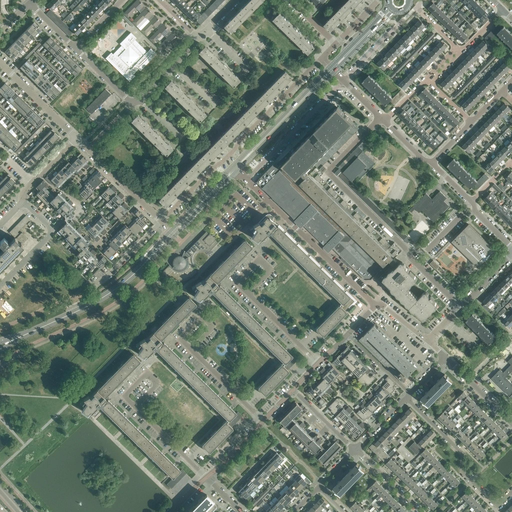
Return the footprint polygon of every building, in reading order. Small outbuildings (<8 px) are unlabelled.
[(97,4),(102,9),(107,5),(101,0),(98,0),(99,1),(97,4)] [(141,13),(146,8),(143,5),(142,5),(141,4),(142,4),(141,3),(141,2),(139,0),(138,0),(138,1),(137,0),(136,0),(123,14),(128,18),(136,9),(141,13)] [(181,0),(177,5),(181,9),(187,4),(182,0),(181,0)] [(215,0),(210,6),(215,10),(224,0),(215,0)] [(249,0),(246,3),(253,10),(263,0),(249,0)] [(348,0),(347,2),(354,9),(362,0),(348,0)] [(470,9),(476,2),(473,0),(469,0),(465,5),(470,9)] [(56,7),(51,1),(46,6),(50,10),(52,11),(56,7)] [(342,20),(354,9),(347,2),(335,14),(342,20)] [(428,8),(432,13),(438,7),(439,6),(438,4),(436,5),(433,3),(432,2),(427,7),(428,8)] [(474,13),(480,7),(476,2),(470,9),(474,13)] [(246,3),(235,15),(242,22),(253,10),(246,3)] [(93,8),(98,14),(102,9),(97,4),(93,8)] [(191,8),(187,4),(181,9),(185,14),(191,8)] [(94,18),(98,14),(93,8),(91,6),(89,8),(91,10),(88,13),(94,18)] [(432,13),(437,17),(442,11),(438,7),(432,13)] [(478,17),(485,11),(480,7),(474,13),(478,17)] [(140,30),(149,22),(149,21),(154,16),(151,13),(151,14),(150,13),(150,12),(149,11),(150,10),(148,8),(147,9),(146,8),(141,13),(132,22),(136,26),(140,30)] [(185,14),(190,18),(195,12),(191,8),(185,14)] [(441,21),(446,16),(442,11),(437,17),(441,21)] [(483,21),(489,15),(485,11),(478,17),(483,21)] [(195,12),(190,18),(194,22),(196,21),(200,17),(201,15),(199,13),(197,13),(197,14),(195,12)] [(84,17),(90,22),(94,18),(88,13),(84,17)] [(196,21),(200,25),(208,17),(204,13),(201,15),(200,17),(196,21)] [(280,13),(273,20),(285,32),(292,25),(280,13)] [(132,27),(134,25),(123,14),(121,16),(132,27)] [(324,25),(331,32),(342,20),(335,14),(324,25)] [(235,15),(223,27),(230,34),(242,22),(235,15)] [(158,30),(163,25),(160,22),(159,22),(158,21),(159,21),(158,19),(156,17),(154,16),(149,21),(149,22),(140,30),(145,35),(154,26),(158,30)] [(445,25),(451,20),(446,16),(441,21),(445,25)] [(85,27),(90,22),(84,17),(80,21),(85,27)] [(415,24),(422,30),(426,26),(420,20),(415,24)] [(451,20),(445,25),(450,30),(455,24),(451,20)] [(75,26),(81,31),(85,27),(80,21),(75,26)] [(34,22),(30,25),(38,33),(41,29),(42,29),(41,28),(39,26),(39,27),(38,26),(34,22)] [(415,24),(411,29),(417,35),(422,30),(415,24)] [(455,24),(450,30),(454,34),(459,28),(455,24)] [(35,36),(38,33),(30,25),(27,29),(35,36)] [(167,38),(172,33),(168,30),(167,29),(166,28),(167,27),(165,25),(164,26),(163,25),(158,30),(149,39),(153,43),(162,34),(167,38)] [(304,36),(292,25),(285,32),(297,43),(304,36)] [(75,26),(71,30),(73,32),(77,35),(81,31),(75,26)] [(511,42),(511,34),(504,27),(500,31),(497,33),(497,34),(500,37),(500,36),(502,38),(509,45),(511,42)] [(454,34),(458,38),(464,33),(459,28),(454,34)] [(32,39),(35,36),(27,29),(24,32),(32,39)] [(411,29),(407,33),(413,39),(414,41),(416,39),(415,37),(417,35),(411,29)] [(21,35),(29,42),(32,39),(24,32),(21,35)] [(140,71),(153,58),(156,54),(150,49),(147,52),(138,43),(137,44),(134,41),(136,38),(130,32),(119,44),(121,45),(113,54),(111,52),(105,58),(125,78),(129,82),(135,76),(133,74),(138,69),(140,71)] [(174,47),(180,42),(178,40),(178,39),(177,38),(177,39),(176,38),(176,37),(175,36),(173,34),(172,33),(167,38),(166,38),(158,47),(162,51),(171,42),(173,44),(172,45),(174,47)] [(407,33),(403,37),(409,43),(413,39),(407,33)] [(464,33),(458,38),(463,42),(468,37),(464,33)] [(25,46),(29,42),(21,35),(18,38),(25,46)] [(308,55),(315,48),(304,36),(297,43),(302,48),(308,55)] [(50,37),(43,44),(46,48),(53,40),(50,37)] [(409,43),(403,37),(398,42),(404,48),(406,49),(410,45),(409,43)] [(15,42),(22,49),(25,46),(18,38),(15,42)] [(57,43),(53,40),(46,48),(49,51),(57,43)] [(437,45),(443,51),(447,47),(441,41),(437,45)] [(483,41),(479,45),(485,51),(484,51),(486,52),(488,50),(486,49),(489,46),(486,44),(487,44),(486,43),(483,41)] [(19,52),(22,49),(15,42),(11,45),(19,52)] [(394,46),(400,52),(404,48),(398,42),(394,46)] [(52,54),(60,46),(57,43),(49,51),(52,54)] [(11,45),(8,48),(16,55),(19,52),(11,45)] [(433,50),(438,55),(443,51),(437,45),(433,50)] [(479,45),(475,49),(480,55),(482,56),(483,55),(482,53),(484,51),(485,51),(479,45)] [(63,50),(60,46),(52,54),(56,57),(63,50)] [(210,64),(216,57),(205,46),(198,53),(210,64)] [(394,46),(390,50),(396,56),(400,52),(394,46)] [(12,59),(13,59),(16,55),(8,48),(5,51),(9,55),(9,56),(10,56),(9,57),(11,58),(12,59)] [(429,54),(434,60),(438,55),(433,50),(431,48),(430,50),(431,52),(429,54)] [(475,49),(470,54),(476,59),(477,61),(479,59),(478,57),(480,55),(475,49)] [(66,53),(63,50),(56,57),(54,59),(57,62),(59,60),(66,53)] [(390,50),(385,55),(392,61),(396,56),(390,50)] [(70,56),(66,53),(59,60),(62,64),(70,56)] [(424,58),(430,64),(434,60),(429,54),(424,58)] [(470,54),(466,58),(472,64),(476,59),(470,54)] [(387,65),(392,61),(385,55),(381,59),(387,65)] [(65,67),(73,59),(70,56),(62,64),(65,67)] [(221,76),(228,69),(216,57),(210,64),(221,76)] [(420,63),(426,68),(430,64),(424,58),(423,57),(422,58),(423,60),(420,63)] [(472,64),(466,58),(462,62),(468,68),(472,64)] [(76,62),(73,59),(65,67),(69,70),(76,62)] [(381,59),(377,64),(383,70),(387,65),(381,59)] [(20,67),(24,71),(31,63),(28,60),(20,67)] [(72,73),(79,65),(76,62),(69,70),(72,73)] [(462,62),(458,67),(463,72),(468,68),(462,62)] [(505,62),(501,66),(506,72),(511,68),(508,65),(508,64),(507,64),(505,62)] [(31,63),(24,71),(27,74),(34,66),(31,63)] [(416,67),(422,73),(426,68),(420,63),(416,67)] [(36,64),(34,66),(27,74),(30,77),(37,69),(39,68),(36,64)] [(83,69),(79,65),(72,73),(75,76),(83,69)] [(412,71),(417,77),(422,73),(416,67),(415,66),(410,70),(412,71)] [(502,76),(506,72),(501,66),(496,71),(502,76)] [(463,72),(458,67),(454,71),(459,76),(463,72)] [(33,80),(41,73),(37,69),(30,77),(33,80)] [(221,76),(233,87),(236,85),(240,80),(237,78),(228,69),(221,76)] [(498,80),(502,76),(496,71),(495,69),(493,71),(495,72),(492,75),(498,80)] [(280,90),(291,78),(284,71),(273,83),(280,90)] [(417,77),(412,71),(408,76),(413,81),(417,77)] [(454,71),(449,75),(455,81),(459,76),(454,71)] [(44,76),(41,73),(33,80),(36,83),(44,76)] [(46,74),(44,76),(36,83),(40,86),(47,79),(49,77),(46,74)] [(369,89),(371,91),(374,94),(381,87),(374,80),(373,80),(371,79),(372,78),(369,75),(362,82),(367,87),(369,86),(370,87),(369,89)] [(455,81),(449,75),(445,80),(451,85),(452,87),(454,85),(453,83),(455,81)] [(493,85),(498,80),(492,75),(488,79),(493,85)] [(413,81),(408,76),(403,80),(409,86),(413,81)] [(50,82),(47,79),(40,86),(43,90),(50,82)] [(489,89),(493,85),(488,79),(484,84),(489,89)] [(171,80),(164,87),(176,99),(183,92),(171,80)] [(405,90),(409,86),(403,80),(399,84),(405,90)] [(451,85),(445,80),(441,84),(443,86),(443,87),(444,87),(446,89),(451,85)] [(46,93),(53,85),(50,82),(43,90),(46,93)] [(5,83),(0,87),(0,92),(1,94),(9,86),(5,83)] [(280,90),(273,83),(261,95),(268,101),(280,90)] [(484,84),(479,88),(485,93),(489,89),(484,84)] [(46,93),(49,96),(57,88),(53,85),(46,93)] [(12,89),(9,86),(1,94),(4,97),(12,89)] [(380,100),(386,106),(390,101),(392,99),(389,96),(387,94),(388,94),(381,87),(374,94),(379,99),(380,97),(382,99),(380,100)] [(481,98),(485,93),(479,88),(478,87),(474,91),(475,92),(481,98)] [(57,88),(49,96),(53,99),(60,92),(57,88)] [(420,94),(424,98),(430,92),(425,88),(420,94)] [(8,100),(15,92),(12,89),(4,97),(8,100)] [(91,114),(111,94),(105,89),(86,109),(91,114)] [(18,95),(15,92),(8,100),(11,103),(18,95)] [(188,110),(194,103),(183,92),(176,99),(188,110)] [(430,92),(424,98),(428,103),(434,97),(430,92)] [(475,92),(471,97),(476,102),(481,98),(475,92)] [(14,106),(21,99),(18,95),(11,103),(14,106)] [(268,101),(261,95),(250,106),(257,113),(268,101)] [(434,97),(428,103),(426,105),(428,107),(430,104),(433,107),(438,101),(434,97)] [(472,106),(476,102),(471,97),(466,101),(472,106)] [(25,102),(21,99),(14,106),(17,109),(25,102)] [(433,107),(437,111),(443,105),(438,101),(433,107)] [(468,111),(472,106),(466,101),(462,105),(465,108),(464,108),(465,108),(468,111)] [(20,113),(28,105),(25,102),(17,109),(20,113)] [(194,103),(188,110),(199,122),(206,115),(194,103)] [(505,103),(500,108),(506,113),(510,109),(508,106),(507,105),(507,106),(505,103)] [(31,108),(28,105),(20,113),(24,116),(31,108)] [(359,128),(353,123),(354,123),(338,107),(335,105),(326,114),(328,116),(327,117),(326,117),(324,119),(324,120),(323,121),(321,119),(312,128),(312,129),(308,134),(307,133),(293,147),(295,149),(294,150),(291,152),(292,153),(291,154),(289,152),(279,161),(297,179),(301,175),(313,163),(319,169),(359,128)] [(447,109),(443,105),(437,111),(441,115),(447,109)] [(238,118),(245,125),(257,113),(250,106),(246,110),(238,118)] [(27,119),(34,111),(31,108),(24,116),(27,119)] [(502,117),(506,113),(500,108),(496,112),(502,117)] [(446,119),(451,114),(447,109),(441,115),(446,119)] [(398,115),(403,120),(408,114),(404,110),(398,115)] [(37,114),(34,111),(27,119),(30,122),(37,114)] [(496,112),(492,116),(497,122),(502,117),(496,112)] [(33,125),(41,118),(37,114),(30,122),(33,125)] [(142,133),(149,126),(137,114),(131,121),(142,133)] [(407,124),(413,118),(408,114),(403,120),(405,121),(404,122),(406,124),(407,124)] [(456,118),(451,114),(446,119),(450,124),(456,118)] [(411,128),(412,128),(417,123),(414,120),(416,118),(415,116),(413,118),(407,124),(409,126),(408,126),(411,129),(411,128)] [(492,116),(488,120),(493,126),(497,122),(492,116)] [(44,121),(41,118),(33,125),(37,128),(44,121)] [(227,130),(234,137),(245,125),(238,118),(227,130)] [(460,122),(456,118),(450,124),(454,128),(460,122)] [(488,120),(483,125),(489,130),(493,126),(488,120)] [(421,127),(417,123),(412,128),(416,132),(421,127)] [(479,129),(485,135),(489,130),(483,125),(479,129)] [(149,126),(142,133),(154,144),(161,137),(149,126)] [(416,132),(420,137),(426,131),(421,127),(416,132)] [(0,137),(1,139),(9,131),(5,128),(0,133),(0,137)] [(52,130),(48,133),(56,140),(59,137),(55,133),(54,132),(55,132),(53,130),(52,129),(52,130)] [(479,129),(475,133),(481,139),(485,135),(479,129)] [(234,137),(227,130),(215,142),(222,148),(234,137)] [(12,134),(9,131),(1,139),(4,142),(12,134)] [(420,137),(425,141),(430,135),(426,131),(420,137)] [(53,144),(56,140),(48,133),(45,136),(53,144)] [(471,138),(476,143),(481,139),(475,133),(471,138)] [(8,145),(15,137),(12,134),(4,142),(8,145)] [(425,141),(429,145),(434,140),(430,135),(425,141)] [(50,147),(53,144),(45,136),(42,139),(50,147)] [(8,145),(11,148),(18,140),(15,137),(8,145)] [(166,156),(173,149),(161,137),(154,144),(166,156)] [(471,138),(466,142),(472,148),(476,143),(471,138)] [(39,143),(46,150),(50,147),(42,139),(39,143)] [(14,151),(22,144),(18,140),(11,148),(14,151)] [(434,140),(429,145),(433,149),(439,144),(434,140)] [(43,153),(46,150),(39,143),(37,141),(34,144),(36,146),(43,153)] [(204,153),(211,160),(222,148),(215,142),(209,148),(204,153)] [(466,142),(462,146),(468,152),(470,153),(471,152),(469,150),(472,148),(466,142)] [(40,156),(43,153),(36,146),(34,144),(31,147),(33,149),(40,156)] [(501,150),(507,155),(511,151),(505,146),(501,150)] [(37,160),(40,156),(33,149),(31,147),(28,150),(29,152),(37,160)] [(502,160),(507,155),(501,150),(499,148),(497,150),(500,152),(497,155),(502,160)] [(352,181),(357,176),(360,179),(375,163),(363,151),(342,172),(352,181)] [(29,152),(26,155),(34,163),(37,160),(29,152)] [(80,153),(77,157),(88,168),(90,166),(88,164),(87,164),(86,163),(88,161),(80,153)] [(211,160),(204,153),(192,165),(199,172),(211,160)] [(26,162),(31,166),(34,163),(26,155),(23,159),(22,160),(23,160),(25,162),(26,162)] [(498,164),(502,160),(497,155),(493,159),(498,164)] [(86,170),(88,168),(77,157),(73,160),(81,168),(83,166),(84,167),(84,168),(86,170)] [(454,172),(459,177),(466,170),(458,163),(458,164),(456,162),(457,162),(454,159),(447,166),(452,171),(454,169),(455,171),(454,172)] [(494,168),(498,164),(493,159),(489,163),(494,168)] [(79,170),(81,168),(73,160),(70,164),(79,173),(81,175),(83,173),(81,171),(80,171),(79,170)] [(323,245),(327,249),(330,252),(333,248),(332,248),(338,241),(348,241),(350,239),(351,235),(348,231),(347,230),(339,222),(331,215),(322,206),(309,194),(300,184),(305,179),(301,175),(297,179),(279,161),(277,164),(275,162),(256,182),(298,224),(302,227),(303,226),(323,245)] [(65,166),(72,173),(75,171),(76,172),(76,173),(77,175),(79,173),(70,164),(68,162),(65,166)] [(323,173),(319,169),(313,163),(301,175),(305,179),(308,176),(311,179),(314,182),(320,176),(323,173)] [(494,168),(489,163),(485,167),(490,173),(494,168)] [(188,184),(199,172),(192,165),(181,177),(188,184)] [(70,176),(72,173),(65,166),(61,169),(72,180),(74,178),(72,177),(71,177),(70,176)] [(92,168),(90,170),(102,181),(105,177),(97,170),(95,172),(94,171),(94,170),(92,168)] [(69,180),(70,182),(72,180),(61,169),(58,173),(65,181),(68,178),(69,179),(69,180)] [(102,181),(90,170),(89,172),(90,174),(91,174),(92,175),(90,177),(98,185),(102,181)] [(466,170),(459,177),(464,182),(465,181),(467,182),(465,184),(471,189),(474,186),(476,184),(477,182),(477,181),(474,179),(472,178),(473,177),(466,170)] [(58,173),(54,176),(65,187),(67,185),(65,184),(64,184),(63,183),(65,181),(58,173)] [(8,174),(4,178),(12,185),(15,182),(11,178),(11,177),(9,175),(8,174)] [(95,188),(98,185),(90,177),(88,179),(87,178),(87,177),(85,175),(83,177),(95,188)] [(52,185),(54,183),(50,180),(51,180),(47,176),(45,178),(51,185),(52,185)] [(62,188),(63,189),(65,187),(54,176),(51,180),(50,180),(54,183),(58,188),(61,185),(62,186),(62,188)] [(311,179),(308,176),(305,179),(300,184),(309,194),(323,179),(320,176),(314,182),(311,179)] [(91,192),(95,188),(83,177),(82,179),(83,181),(84,181),(85,182),(83,184),(85,186),(91,192)] [(181,177),(171,187),(169,189),(176,195),(188,184),(181,177)] [(9,188),(12,185),(4,178),(1,181),(9,188)] [(336,192),(323,179),(309,194),(322,206),(336,192)] [(39,191),(47,184),(43,180),(35,188),(39,191)] [(0,186),(6,192),(9,188),(1,181),(0,182),(0,186)] [(49,185),(47,184),(39,191),(36,195),(40,198),(47,190),(45,188),(46,187),(47,187),(49,185)] [(93,193),(91,192),(85,186),(83,188),(82,187),(82,186),(80,184),(78,186),(89,197),(93,193)] [(104,198),(115,187),(113,185),(112,187),(112,188),(111,189),(108,187),(101,195),(104,198)] [(86,201),(89,197),(78,186),(76,188),(78,190),(79,190),(80,191),(78,193),(86,201)] [(117,189),(115,187),(104,198),(108,202),(116,194),(113,192),(114,191),(116,191),(117,189)] [(51,191),(50,192),(47,190),(40,198),(43,202),(54,191),(52,189),(51,190),(51,191)] [(165,207),(176,195),(169,189),(158,200),(165,207)] [(56,192),(54,191),(43,202),(47,205),(50,202),(54,197),(52,195),(53,194),(54,194),(56,192)] [(449,206),(443,200),(446,197),(440,191),(432,199),(426,193),(409,210),(411,212),(415,209),(419,213),(422,210),(434,222),(449,206)] [(60,196),(57,194),(54,197),(50,202),(53,205),(64,194),(62,192),(61,194),(61,195),(60,196)] [(116,194),(108,202),(111,205),(122,194),(121,192),(119,194),(119,195),(118,196),(116,194)] [(345,201),(336,192),(322,206),(331,215),(345,201)] [(66,196),(64,194),(53,205),(57,209),(65,201),(62,199),(63,198),(65,198),(66,196)] [(111,205),(115,209),(120,204),(123,201),(121,199),(122,198),(123,198),(124,196),(122,194),(111,205)] [(484,199),(488,203),(494,198),(489,194),(484,199)] [(488,203),(493,208),(498,202),(494,198),(488,203)] [(68,202),(67,203),(65,201),(57,209),(61,212),(71,201),(70,199),(68,201),(68,202)] [(61,212),(64,216),(72,208),(70,206),(71,205),(72,205),(73,203),(71,201),(61,212)] [(331,215),(339,222),(353,208),(345,201),(331,215)] [(493,208),(497,212),(502,207),(498,202),(493,208)] [(112,212),(115,216),(126,204),(124,203),(123,204),(123,205),(122,206),(120,204),(115,209),(112,212)] [(127,208),(128,206),(126,204),(115,216),(119,219),(127,211),(124,209),(125,208),(127,208)] [(502,207),(497,212),(499,214),(498,214),(501,217),(501,216),(507,211),(508,209),(504,205),(502,207)] [(64,216),(60,220),(63,222),(68,217),(69,218),(71,217),(74,215),(71,213),(76,209),(73,206),(72,208),(64,216)] [(354,210),(353,208),(339,222),(347,230),(364,213),(358,206),(354,210)] [(137,209),(134,211),(133,212),(141,220),(145,216),(137,209)] [(507,211),(501,216),(503,218),(502,219),(505,221),(506,220),(511,215),(509,213),(511,211),(509,209),(508,209),(507,211)] [(146,224),(141,220),(133,212),(132,211),(131,213),(134,217),(135,217),(137,218),(134,220),(142,228),(146,224)] [(348,251),(362,263),(368,257),(374,263),(381,270),(389,261),(389,262),(390,261),(392,262),(391,263),(393,265),(397,261),(394,259),(402,250),(394,242),(391,246),(363,218),(366,215),(364,213),(347,230),(348,231),(351,235),(350,239),(348,241),(338,241),(345,248),(348,251)] [(264,241),(270,234),(270,233),(271,232),(277,227),(272,222),(273,220),(273,218),(272,216),(270,214),(267,214),(265,216),(258,223),(249,228),(251,231),(252,230),(253,233),(251,237),(257,243),(261,239),(264,241)] [(101,215),(100,216),(98,219),(105,227),(108,224),(109,225),(109,227),(110,228),(112,226),(101,215)] [(98,219),(94,222),(105,233),(107,232),(105,230),(104,230),(103,229),(105,227),(98,219)] [(128,220),(139,231),(142,228),(134,220),(132,222),(131,221),(131,220),(129,219),(128,220)] [(135,235),(139,231),(128,220),(126,222),(127,224),(128,224),(130,225),(127,227),(133,232),(133,233),(135,235)] [(59,230),(62,234),(73,223),(71,221),(70,223),(70,224),(69,225),(66,222),(59,230)] [(102,234),(103,235),(105,233),(94,222),(91,226),(98,234),(101,232),(102,233),(102,234)] [(75,225),(73,223),(62,234),(66,237),(74,229),(71,227),(72,226),(74,226),(75,225)] [(127,227),(125,225),(123,227),(122,226),(122,225),(120,223),(118,225),(129,236),(133,233),(133,232),(127,227)] [(459,246),(480,267),(496,251),(469,224),(456,237),(462,243),(459,246)] [(126,240),(129,236),(118,225),(116,227),(118,229),(119,229),(120,230),(118,232),(126,240)] [(96,236),(98,234),(91,226),(87,230),(91,234),(98,241),(100,239),(98,237),(97,237),(96,236)] [(277,226),(277,227),(271,232),(270,233),(270,234),(271,233),(273,236),(280,243),(280,242),(283,245),(289,238),(277,226)] [(76,232),(74,229),(66,237),(69,241),(80,230),(78,228),(77,229),(77,231),(76,232)] [(81,233),(82,232),(80,230),(69,241),(73,244),(81,236),(78,234),(80,233),(81,233)] [(111,232),(122,243),(126,240),(118,232),(116,234),(115,233),(115,232),(113,230),(111,232)] [(22,232),(20,234),(18,232),(16,234),(13,236),(22,244),(28,238),(27,238),(22,233),(22,232)] [(119,247),(122,243),(111,232),(109,234),(111,236),(112,236),(113,237),(111,239),(119,247)] [(208,252),(210,250),(217,243),(214,240),(215,239),(213,237),(212,235),(209,234),(206,232),(197,240),(199,242),(200,243),(201,242),(205,246),(204,246),(204,247),(205,247),(205,248),(204,250),(206,250),(207,251),(208,252)] [(90,235),(97,242),(98,241),(91,234),(90,235)] [(83,239),(81,236),(73,244),(77,248),(88,237),(86,235),(84,237),(84,238),(83,239)] [(22,244),(13,236),(10,238),(8,237),(6,239),(4,238),(0,241),(0,244),(2,246),(4,244),(6,246),(0,252),(0,272),(1,271),(0,270),(2,268),(3,270),(7,265),(6,264),(7,263),(8,264),(12,260),(11,258),(13,257),(14,258),(18,254),(17,253),(18,251),(19,252),(24,248),(23,247),(23,246),(22,244)] [(88,240),(89,239),(88,237),(77,248),(80,251),(88,243),(87,243),(86,241),(87,240),(88,240)] [(115,250),(119,247),(111,239),(109,241),(108,240),(108,239),(106,237),(104,239),(106,241),(115,250)] [(301,250),(289,238),(283,245),(285,247),(285,248),(292,254),(295,257),(301,250)] [(185,253),(186,253),(191,258),(191,259),(193,259),(193,257),(194,255),(195,253),(197,252),(199,251),(198,249),(197,247),(199,245),(198,244),(199,242),(197,240),(185,253)] [(236,250),(233,253),(240,259),(245,254),(246,254),(248,253),(247,252),(252,247),(246,241),(245,240),(244,240),(245,241),(242,243),(235,249),(235,250),(236,250)] [(117,252),(115,250),(106,241),(104,243),(106,245),(107,245),(108,246),(106,248),(113,256),(117,252)] [(333,248),(339,254),(345,248),(338,241),(332,248),(333,248)] [(212,253),(210,250),(208,252),(207,251),(206,250),(204,250),(205,248),(205,247),(204,247),(204,246),(205,246),(201,242),(200,243),(199,242),(198,244),(199,245),(197,247),(198,249),(199,251),(201,251),(203,251),(205,252),(207,253),(208,255),(212,253)] [(90,245),(88,243),(80,251),(77,255),(81,258),(88,250),(86,248),(87,247),(88,247),(90,245)] [(99,248),(110,259),(113,256),(106,248),(103,250),(102,249),(102,248),(101,246),(99,248)] [(345,248),(339,254),(340,254),(343,257),(348,251),(345,248)] [(92,251),(91,252),(88,250),(81,258),(84,262),(95,250),(93,249),(92,250),(92,251)] [(84,262),(88,265),(95,257),(93,255),(94,254),(95,254),(97,252),(95,250),(84,262)] [(301,250),(295,257),(297,259),(297,260),(304,266),(307,268),(314,262),(301,250)] [(353,268),(355,270),(362,263),(348,251),(343,257),(352,266),(351,267),(352,267),(352,266),(353,268)] [(191,258),(186,253),(182,257),(181,257),(180,256),(179,256),(178,256),(177,257),(176,257),(175,258),(174,259),(174,260),(173,260),(173,261),(173,262),(173,263),(173,264),(173,265),(174,265),(174,266),(172,268),(169,265),(163,271),(167,275),(168,276),(169,277),(170,278),(171,278),(172,279),(173,279),(174,279),(175,280),(176,280),(177,280),(178,280),(180,280),(181,280),(182,280),(183,280),(185,279),(186,279),(187,279),(187,278),(189,278),(190,277),(191,276),(196,271),(193,268),(196,265),(194,263),(193,261),(193,259),(191,259),(191,258)] [(235,264),(240,259),(233,253),(231,255),(230,255),(224,262),(221,265),(228,271),(233,266),(234,267),(235,265),(235,264)] [(95,257),(88,265),(91,269),(95,265),(103,257),(104,256),(102,254),(99,257),(99,258),(98,259),(95,257)] [(106,260),(103,257),(95,265),(99,268),(106,260)] [(368,257),(362,263),(355,270),(361,276),(374,263),(368,257)] [(435,269),(439,266),(433,260),(430,264),(435,269)] [(321,269),(314,262),(307,268),(309,271),(316,278),(319,280),(326,273),(322,269),(321,269)] [(426,316),(427,315),(430,313),(431,312),(433,310),(434,308),(436,307),(437,305),(438,305),(433,300),(434,299),(432,296),(430,298),(427,295),(427,293),(425,292),(424,292),(418,298),(408,288),(411,287),(413,284),(416,282),(417,279),(418,279),(410,271),(410,272),(409,270),(401,262),(399,264),(395,268),(394,268),(392,270),(393,270),(388,275),(385,272),(377,280),(388,291),(391,288),(393,290),(394,291),(396,292),(398,294),(398,296),(400,297),(402,299),(403,301),(405,302),(407,304),(408,305),(410,306),(412,308),(413,310),(415,311),(423,319),(426,318),(426,316)] [(381,270),(374,263),(361,276),(365,280),(371,279),(376,275),(381,270)] [(223,276),(228,271),(221,265),(219,267),(218,267),(212,274),(210,276),(209,276),(210,278),(211,278),(217,284),(217,283),(219,280),(222,278),(224,277),(223,276)] [(328,289),(331,292),(338,285),(330,278),(330,277),(326,273),(319,280),(321,283),(328,290),(328,289)] [(213,292),(216,295),(223,288),(220,285),(220,281),(219,280),(217,283),(217,284),(211,278),(210,278),(209,276),(208,275),(205,279),(206,280),(202,284),(201,282),(195,285),(197,286),(194,289),(194,288),(194,289),(196,292),(194,295),(193,295),(193,296),(201,301),(204,298),(206,300),(208,298),(213,293),(213,292)] [(505,290),(509,285),(504,280),(500,284),(505,290)] [(501,294),(505,290),(500,284),(495,288),(501,294)] [(340,319),(341,318),(346,312),(345,310),(348,307),(354,301),(344,292),(338,285),(331,292),(333,294),(333,295),(340,302),(340,301),(343,304),(342,304),(343,304),(341,307),(339,305),(339,306),(337,308),(330,315),(325,320),(318,327),(319,327),(317,328),(316,329),(323,336),(328,331),(330,330),(329,330),(340,319)] [(223,301),(225,304),(232,297),(223,288),(216,295),(215,295),(222,302),(223,301)] [(495,288),(491,293),(497,298),(501,294),(495,288)] [(494,301),(497,298),(491,293),(487,297),(492,303),(494,304),(496,302),(494,301)] [(180,307),(177,310),(184,316),(189,311),(190,312),(191,310),(196,304),(190,298),(189,297),(188,297),(189,298),(186,300),(179,307),(180,307)] [(244,309),(232,297),(225,304),(228,306),(227,307),(234,313),(237,316),(244,309)] [(483,301),(485,304),(483,306),(487,310),(490,308),(488,307),(492,303),(487,297),(483,301)] [(256,321),(249,314),(244,309),(237,316),(240,318),(239,319),(246,325),(247,325),(249,328),(256,321)] [(168,319),(166,322),(172,328),(177,323),(178,324),(179,322),(184,316),(177,310),(175,312),(174,312),(168,319)] [(511,321),(507,316),(503,313),(501,311),(499,313),(501,315),(504,318),(505,318),(507,320),(504,322),(503,321),(501,323),(505,328),(507,326),(510,328),(511,325),(511,321)] [(466,321),(478,332),(484,326),(477,319),(475,317),(476,317),(472,314),(466,321)] [(268,332),(256,321),(249,328),(252,330),(252,331),(258,337),(259,337),(261,339),(268,332)] [(167,334),(172,328),(166,322),(163,324),(159,327),(156,331),(154,334),(153,333),(153,334),(154,335),(161,341),(161,340),(163,337),(166,335),(166,336),(168,334),(167,334)] [(406,378),(417,366),(384,333),(385,332),(379,326),(378,327),(372,322),(366,328),(368,330),(359,340),(402,382),(404,380),(405,380),(406,378)] [(491,332),(484,326),(478,332),(489,344),(496,337),(493,334),(493,335),(491,333),(491,332)] [(280,344),(273,337),(268,332),(261,339),(264,342),(271,349),(273,351),(280,344)] [(157,349),(160,352),(167,345),(164,342),(164,338),(163,337),(161,340),(161,341),(154,335),(153,334),(153,333),(152,333),(149,336),(150,337),(146,341),(145,339),(139,342),(141,343),(138,346),(140,349),(138,353),(138,352),(137,353),(145,358),(148,355),(150,357),(152,355),(157,349)] [(292,356),(280,344),(273,351),(276,354),(282,361),(283,360),(285,362),(285,363),(287,361),(289,359),(291,357),(292,356)] [(167,358),(169,361),(176,354),(167,345),(160,352),(159,352),(166,359),(167,358)] [(340,355),(344,358),(351,350),(346,345),(343,348),(345,349),(340,355)] [(343,362),(344,362),(346,363),(355,354),(351,350),(344,358),(341,361),(343,362)] [(124,364),(121,367),(128,373),(133,368),(134,369),(135,367),(140,361),(134,355),(133,354),(132,354),(133,355),(130,357),(123,364),(124,364)] [(188,366),(176,354),(169,361),(172,363),(171,364),(178,370),(181,373),(188,366)] [(347,366),(348,368),(358,357),(355,354),(346,363),(347,364),(347,366)] [(336,366),(341,361),(344,358),(340,355),(335,360),(333,358),(330,361),(336,366)] [(502,389),(503,389),(508,394),(508,395),(508,394),(510,396),(511,396),(511,397),(511,356),(508,361),(511,365),(503,373),(500,369),(497,372),(497,373),(492,378),(491,378),(497,384),(502,389)] [(358,357),(348,368),(350,369),(351,369),(353,370),(362,361),(358,357)] [(366,364),(362,361),(353,370),(354,371),(354,373),(355,375),(366,364)] [(331,367),(328,369),(336,377),(340,373),(329,362),(327,364),(328,366),(330,366),(331,367)] [(270,376),(277,383),(282,378),(284,377),(283,376),(289,371),(287,370),(283,365),(281,364),(282,365),(279,367),(272,373),(272,374),(270,376)] [(359,376),(360,377),(365,372),(366,371),(368,369),(369,368),(366,364),(355,375),(357,376),(359,376)] [(200,378),(193,371),(188,366),(181,373),(184,375),(183,376),(190,382),(191,382),(193,384),(200,378)] [(123,379),(128,373),(121,367),(119,369),(118,369),(112,376),(109,379),(116,385),(121,380),(122,381),(124,379),(123,379)] [(333,381),(336,377),(328,369),(326,371),(325,370),(325,369),(324,368),(322,370),(333,381)] [(329,384),(333,381),(322,370),(320,371),(321,373),(323,373),(324,374),(321,376),(323,378),(329,384)] [(370,377),(367,374),(365,372),(360,377),(357,380),(361,383),(362,382),(364,384),(365,383),(368,386),(376,378),(373,375),(370,377)] [(438,382),(433,387),(440,394),(452,382),(448,378),(449,378),(447,377),(445,374),(444,375),(440,380),(439,380),(437,381),(438,382)] [(272,388),(277,383),(270,376),(267,379),(260,385),(261,386),(258,388),(257,388),(259,390),(259,389),(265,395),(270,390),(272,389),(272,388)] [(387,381),(384,385),(382,387),(390,394),(393,391),(393,390),(394,388),(393,387),(396,384),(388,376),(385,379),(387,381)] [(212,389),(200,378),(193,384),(196,387),(195,388),(202,394),(203,394),(205,396),(212,389)] [(323,378),(320,381),(331,392),(333,390),(331,389),(330,389),(329,388),(331,386),(329,384),(323,378)] [(111,391),(113,389),(116,385),(109,379),(107,381),(106,381),(100,388),(98,390),(97,390),(97,391),(98,392),(99,392),(105,398),(105,397),(107,395),(110,392),(110,393),(112,391),(111,391)] [(324,393),(326,390),(327,392),(327,393),(329,394),(331,392),(320,381),(316,385),(324,393)] [(327,396),(324,393),(316,385),(313,388),(313,389),(319,395),(320,396),(321,396),(323,394),(324,395),(324,396),(325,398),(327,396)] [(386,398),(390,394),(382,387),(380,389),(379,388),(379,387),(377,385),(375,387),(386,398)] [(310,393),(315,398),(319,395),(313,389),(313,388),(311,387),(306,392),(308,395),(310,393)] [(386,398),(375,387),(373,389),(375,390),(376,390),(377,391),(375,394),(376,395),(383,401),(386,398)] [(428,406),(440,394),(433,387),(428,392),(427,392),(425,393),(426,394),(421,399),(423,401),(423,402),(424,403),(428,406)] [(224,401),(217,394),(212,389),(205,396),(208,399),(214,406),(215,406),(217,408),(224,401)] [(108,395),(107,395),(105,397),(105,398),(99,392),(98,392),(97,391),(97,390),(96,390),(93,393),(94,394),(90,398),(89,396),(83,399),(85,400),(82,403),(84,406),(82,409),(81,410),(89,415),(92,412),(94,414),(96,412),(101,406),(104,409),(110,402),(108,399),(108,395)] [(461,398),(463,401),(468,396),(463,392),(459,396),(459,397),(458,398),(459,399),(461,398)] [(384,402),(383,401),(376,395),(374,397),(373,396),(373,395),(371,393),(369,395),(380,406),(384,402)] [(320,396),(319,395),(315,398),(321,404),(319,405),(321,408),(327,402),(321,396),(320,396)] [(369,402),(377,410),(380,406),(369,395),(367,397),(369,399),(370,399),(371,400),(369,402)] [(468,396),(463,401),(462,402),(464,404),(465,402),(467,405),(472,400),(468,396)] [(332,413),(336,416),(344,408),(338,403),(339,402),(336,399),(328,407),(333,412),(332,413)] [(373,413),(377,410),(369,402),(367,404),(366,403),(366,402),(364,400),(362,402),(365,405),(373,413)] [(476,404),(472,400),(467,405),(466,406),(468,408),(469,407),(472,409),(476,404)] [(236,413),(224,401),(217,408),(220,411),(219,411),(226,418),(227,417),(229,419),(228,420),(229,420),(231,418),(233,416),(235,414),(236,413)] [(295,401),(282,415),(278,419),(284,425),(283,427),(287,430),(291,426),(289,424),(298,415),(301,418),(303,416),(300,413),(304,410),(306,412),(308,410),(302,404),(300,406),(295,401)] [(111,415),(113,418),(120,411),(115,406),(113,404),(110,402),(104,409),(103,409),(110,416),(111,415)] [(480,409),(477,405),(476,404),(472,409),(470,410),(472,412),(473,411),(476,413),(480,409)] [(369,416),(370,417),(373,413),(365,405),(360,411),(359,410),(356,413),(364,421),(369,416)] [(350,409),(349,407),(347,408),(347,410),(346,411),(344,408),(336,416),(340,420),(350,409)] [(410,408),(405,412),(411,418),(415,413),(410,408)] [(352,410),(350,409),(340,420),(343,423),(350,416),(351,415),(349,413),(350,412),(351,412),(352,410)] [(481,409),(480,409),(476,413),(480,417),(485,413),(481,409)] [(125,416),(120,411),(113,418),(116,420),(115,421),(122,427),(123,427),(125,430),(132,423),(127,418),(125,416)] [(408,421),(411,418),(405,412),(401,417),(407,422),(408,424),(410,422),(408,421)] [(442,422),(447,417),(448,416),(447,414),(445,415),(443,413),(438,417),(442,422)] [(489,417),(486,414),(485,413),(480,417),(478,420),(482,424),(483,423),(489,417)] [(342,424),(346,428),(357,417),(355,415),(353,416),(353,418),(352,419),(350,416),(343,423),(342,424)] [(357,417),(346,428),(349,431),(357,423),(355,421),(356,420),(357,420),(358,419),(357,417)] [(404,425),(407,422),(401,417),(397,421),(402,427),(404,428),(405,426),(404,425)] [(449,419),(447,417),(442,422),(447,426),(451,421),(453,420),(451,418),(449,419)] [(493,421),(489,417),(483,423),(485,425),(486,423),(489,426),(493,421)] [(216,431),(214,434),(221,440),(226,435),(228,434),(227,434),(233,428),(231,427),(227,422),(225,421),(225,422),(223,424),(216,431)] [(392,426),(398,431),(402,427),(397,421),(392,426)] [(455,422),(454,424),(451,421),(447,426),(451,430),(456,425),(457,424),(455,422)] [(498,425),(494,422),(493,421),(489,426),(487,427),(489,429),(491,427),(493,430),(498,425)] [(297,422),(289,430),(315,455),(323,447),(320,444),(322,442),(319,439),(317,441),(315,440),(318,437),(318,435),(316,435),(313,438),(311,436),(314,433),(311,430),(308,433),(303,428),(305,425),(302,422),(300,425),(297,422)] [(349,431),(353,435),(364,424),(362,422),(360,423),(360,425),(359,426),(357,423),(349,431)] [(137,428),(132,423),(125,430),(128,432),(127,432),(134,439),(135,439),(137,441),(144,435),(139,430),(139,429),(137,428)] [(366,426),(364,424),(353,435),(356,438),(364,431),(362,428),(363,427),(364,427),(366,426)] [(458,428),(456,425),(451,430),(455,434),(460,430),(461,428),(459,426),(458,428)] [(495,432),(497,434),(502,429),(498,425),(493,430),(492,431),(493,433),(495,432)] [(393,436),(398,431),(392,426),(388,430),(393,436)] [(427,434),(432,438),(436,434),(432,429),(427,434)] [(502,438),(506,434),(502,429),(497,434),(501,438),(502,438)] [(384,434),(383,435),(389,440),(391,442),(392,440),(391,438),(393,436),(388,430),(384,434)] [(465,430),(463,432),(460,430),(455,434),(460,438),(464,434),(467,431),(465,430)] [(216,446),(221,440),(214,434),(211,436),(204,443),(205,443),(202,445),(201,446),(203,447),(209,453),(214,447),(216,446)] [(428,443),(432,438),(427,434),(423,438),(428,443)] [(467,436),(464,434),(460,438),(464,443),(468,438),(470,437),(468,435),(467,436)] [(147,451),(149,453),(156,447),(151,441),(149,440),(144,435),(137,441),(140,444),(146,451),(147,451)] [(383,435),(379,439),(385,445),(389,440),(383,435)] [(326,466),(340,452),(343,449),(337,443),(339,441),(334,436),(332,439),(334,441),(332,443),(329,441),(326,443),(329,446),(321,455),(319,453),(314,457),(318,461),(320,460),(326,466)] [(419,443),(424,447),(428,443),(423,438),(419,443)] [(468,447),(473,442),(468,438),(464,443),(468,447)] [(374,443),(381,450),(383,452),(384,451),(385,450),(383,448),(385,445),(379,439),(375,443),(374,443)] [(474,441),(473,442),(468,447),(472,451),(478,445),(474,441)] [(424,447),(419,443),(417,444),(414,442),(409,447),(417,454),(419,452),(421,453),(425,449),(424,447)] [(383,452),(381,450),(374,443),(370,447),(372,448),(370,450),(374,453),(375,451),(385,461),(385,462),(390,457),(384,451),(383,452)] [(480,449),(477,446),(472,451),(477,455),(481,451),(483,449),(481,448),(480,449)] [(161,465),(168,458),(163,453),(161,451),(161,452),(156,447),(149,453),(152,456),(158,463),(159,463),(161,465)] [(421,457),(423,455),(425,458),(430,453),(426,449),(425,449),(421,453),(419,455),(421,457)] [(486,455),(481,451),(477,455),(481,460),(486,455)] [(283,459),(285,456),(281,452),(278,454),(276,452),(274,455),(272,453),(271,455),(279,463),(283,459)] [(427,460),(430,462),(434,457),(430,453),(425,458),(423,460),(425,462),(427,460)] [(276,467),(279,463),(271,455),(269,456),(271,458),(269,460),(276,467)] [(434,457),(430,462),(434,466),(439,461),(434,457)] [(173,463),(168,458),(161,465),(164,467),(163,468),(170,475),(171,474),(173,477),(175,475),(177,473),(179,471),(180,470),(175,465),(173,463)] [(391,467),(392,466),(395,463),(396,461),(395,459),(393,461),(391,459),(386,463),(391,467)] [(263,462),(272,471),(276,467),(269,460),(266,463),(265,461),(263,462)] [(435,473),(438,470),(442,466),(443,465),(439,461),(434,466),(431,469),(435,473)] [(268,475),(272,471),(263,462),(262,464),(263,466),(261,468),(268,475)] [(395,463),(392,466),(391,467),(395,472),(399,467),(401,466),(399,464),(397,465),(395,463)] [(350,471),(345,476),(353,483),(364,471),(365,471),(361,467),(360,466),(357,464),(352,469),(350,470),(350,471)] [(438,470),(443,474),(447,470),(443,465),(442,466),(438,470)] [(402,469),(399,467),(395,472),(399,476),(404,471),(405,470),(403,468),(402,469)] [(255,470),(264,479),(268,475),(261,468),(259,470),(257,469),(255,470)] [(261,483),(264,479),(255,470),(254,472),(256,473),(253,476),(261,483)] [(443,478),(444,476),(447,478),(451,474),(447,470),(443,474),(441,476),(443,478)] [(406,473),(404,471),(399,476),(403,480),(408,475),(409,474),(407,472),(406,473)] [(306,486),(304,485),(307,482),(308,484),(311,482),(302,473),(300,476),(299,474),(295,478),(296,480),(305,488),(306,486)] [(447,478),(451,483),(456,478),(451,474),(447,478)] [(412,476),(410,478),(408,475),(403,480),(408,484),(412,480),(414,478),(412,476)] [(248,478),(257,487),(261,483),(253,476),(251,478),(249,476),(248,478)] [(341,495),(353,483),(345,476),(340,481),(338,482),(338,483),(333,488),(336,491),(335,491),(337,492),(341,496),(341,495)] [(253,490),(257,487),(248,478),(246,479),(248,481),(246,483),(253,490)] [(456,478),(451,483),(449,484),(451,486),(453,485),(455,487),(460,482),(456,478)] [(303,489),(305,488),(296,480),(293,484),(299,490),(301,488),(303,489)] [(414,482),(412,480),(408,484),(412,488),(416,484),(418,482),(416,480),(414,482)] [(373,488),(376,490),(380,485),(376,481),(371,486),(370,487),(372,489),(373,488)] [(240,486),(249,494),(253,490),(246,483),(244,486),(242,484),(240,486)] [(293,484),(289,488),(297,496),(299,494),(297,492),(299,490),(293,484)] [(420,485),(419,486),(416,484),(412,488),(416,493),(421,488),(422,487),(420,485)] [(381,486),(380,485),(376,490),(374,491),(376,493),(378,492),(380,494),(384,490),(381,486)] [(245,498),(249,494),(240,486),(239,487),(241,489),(238,491),(240,493),(245,498)] [(289,488),(285,491),(292,498),(294,496),(296,497),(297,496),(289,488)] [(423,490),(421,488),(416,493),(420,497),(425,492),(426,491),(424,489),(423,490)] [(380,497),(382,496),(384,498),(389,494),(384,490),(380,494),(378,496),(380,497)] [(289,503),(291,502),(289,500),(292,498),(285,491),(281,495),(289,503)] [(462,496),(466,500),(471,496),(466,491),(462,496)] [(420,497),(425,501),(429,496),(425,492),(420,497)] [(208,511),(216,504),(206,494),(189,511),(208,511)] [(386,500),(388,503),(393,498),(389,494),(384,498),(383,500),(385,502),(386,500)] [(281,495),(277,499),(284,506),(286,503),(288,505),(289,503),(281,495)] [(425,501),(429,505),(433,501),(429,496),(425,501)] [(472,497),(471,496),(466,500),(465,502),(467,503),(468,502),(471,505),(475,500),(472,497)] [(322,497),(318,502),(323,507),(325,509),(326,507),(325,506),(328,503),(322,497)] [(390,504),(393,507),(397,502),(393,498),(388,503),(387,504),(389,506),(390,504)] [(284,506),(277,499),(274,503),(282,511),(283,510),(282,508),(284,506)] [(476,501),(475,500),(471,505),(469,506),(471,508),(472,506),(475,509),(479,504),(476,501)] [(436,503),(433,501),(429,505),(433,509),(439,503),(437,502),(436,503)] [(325,509),(323,507),(318,502),(313,506),(319,511),(321,511),(322,511),(321,510),(323,507),(325,509)] [(355,502),(351,507),(355,511),(360,507),(361,505),(359,503),(358,505),(355,502)] [(395,509),(397,511),(402,506),(397,502),(393,507),(391,508),(393,510),(395,509)] [(274,503),(270,507),(275,511),(277,511),(279,511),(281,511),(282,511),(274,503)]
